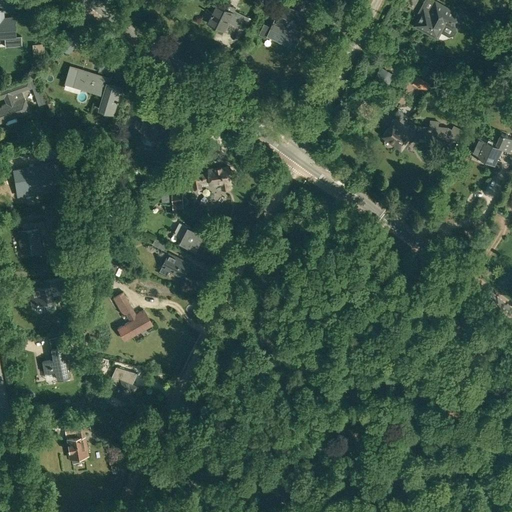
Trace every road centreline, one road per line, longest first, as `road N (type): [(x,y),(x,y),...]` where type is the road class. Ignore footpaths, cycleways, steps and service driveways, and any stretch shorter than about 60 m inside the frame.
road 1 (track): [(493,511),(399,427),(254,317),(229,287)]
road 2 (track): [(229,287),(117,511)]
road 3 (primary): [(511,311),(359,198)]
road 4 (primary): [(233,106),(90,0)]
road 5 (residential): [(302,149),(376,0)]
